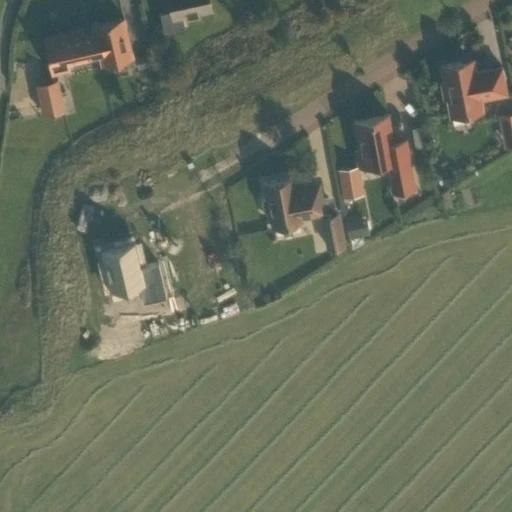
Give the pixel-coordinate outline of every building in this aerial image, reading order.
[(182,14),(211,7),(209,0),(167,0),(170,11),(160,13),(164,34),(185,29),(182,14)] [(99,54),(101,64),(132,57),(123,17),(92,24),(94,32),(99,54)] [(99,54),(94,32),(85,34),(83,27),(42,36),(51,73),(70,69),(68,61),(99,54)] [(148,53),(136,56),(139,67),(150,65),(148,53)] [(473,59),(440,65),(443,82),(441,84),(443,96),(447,98),(450,115),(482,109),(480,98),(506,93),(501,66),(475,70),(473,59)] [(66,107),(62,90),(59,76),(35,82),(38,96),(42,113),(66,107)] [(511,144),(511,110),(498,113),(504,146),(511,144)] [(415,186),(406,138),(393,141),(388,114),(353,120),(359,149),(355,150),(358,166),(386,161),(391,190),(415,186)] [(351,166),(338,169),(343,197),(351,195),(362,193),(360,179),(354,180),(351,166)] [(263,198),(261,201),(262,209),(266,211),(270,210),(273,226),(300,220),(299,216),(321,211),(323,211),(320,198),(318,184),(294,188),(292,176),(264,181),(267,197),(263,198)] [(324,215),(322,216),(328,247),(343,244),(337,212),(335,213),(325,215),(324,215)] [(368,232),(365,217),(344,221),(347,236),(368,232)] [(140,265),(134,240),(101,248),(111,291),(139,284),(143,302),(166,296),(158,261),(140,265)]
